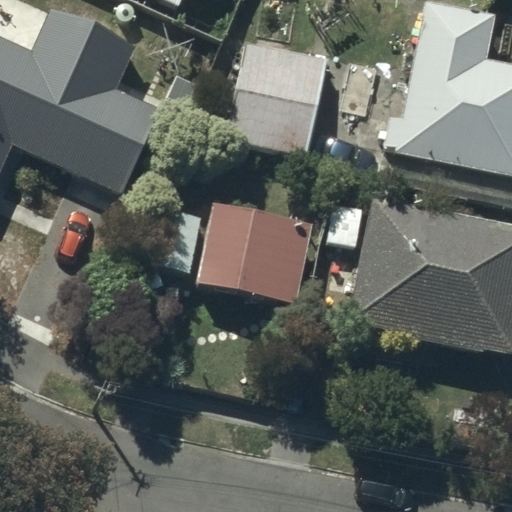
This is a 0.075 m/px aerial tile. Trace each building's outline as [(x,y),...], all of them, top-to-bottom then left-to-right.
[(380,145),(511,169),(511,62),(480,56),(489,10),(435,0),(419,0),(397,115),(386,113),(380,145)] [(117,196),(155,111),(112,92),(131,50),(49,14),(31,57),(0,43),(0,155),(4,146),(117,196)] [(322,54),(239,40),(223,135),(306,149),(322,54)] [(511,331),(511,218),(366,190),(342,316),(509,348),(511,331)] [(308,213),(207,196),(193,278),(294,296),(308,213)]
